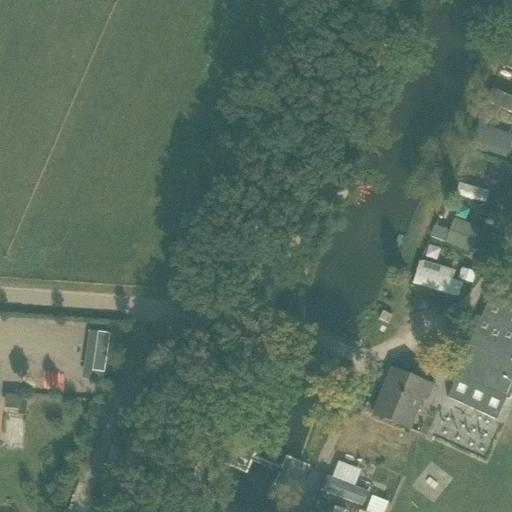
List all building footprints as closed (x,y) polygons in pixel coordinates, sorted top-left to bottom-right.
[(511,95),(498,91),(492,106),(511,112),(511,95)] [(473,147),(509,156),(511,145),(511,133),(479,125),(473,147)] [(466,221),(470,210),(459,205),(454,217),(466,221)] [(433,224),(430,240),(476,250),(481,225),(453,219),(451,228),(433,224)] [(474,283),(477,273),(421,259),(415,285),(461,297),(466,281),(474,283)] [(511,302),(492,294),(454,375),(457,377),(447,398),(496,420),(506,399),(509,400),(511,394),(511,302)] [(103,373),(109,333),(97,332),(92,371),(103,373)] [(391,369),(373,415),(415,432),(433,386),(391,369)] [(7,408),(20,409),(19,415),(26,415),(27,402),(21,401),(21,397),(8,396),(7,408)] [(126,451),(130,434),(114,431),(110,448),(126,451)] [(124,461),(126,451),(110,448),(108,458),(124,461)] [(373,511),(385,511),(390,500),(357,488),(364,470),(339,460),(333,476),(327,474),(320,492),(373,511)]
